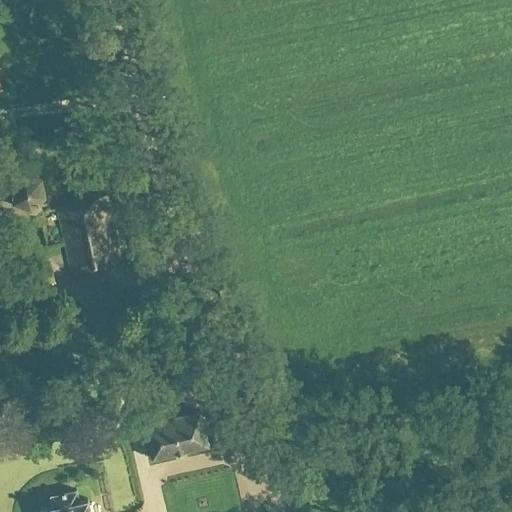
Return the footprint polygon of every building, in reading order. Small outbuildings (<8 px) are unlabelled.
[(45,196),(42,182),(24,172),(11,184),(14,203),(33,209),(45,196)] [(108,194),(58,205),(73,276),(123,265),(108,194)] [(37,285),(54,281),(51,260),(34,264),(37,285)] [(203,381),(210,366),(190,357),(182,372),(203,381)] [(201,408),(145,422),(153,456),(209,443),(201,408)] [(52,505),(52,511),(91,511),(89,497),(82,499),(79,486),(50,492),(52,505)]
